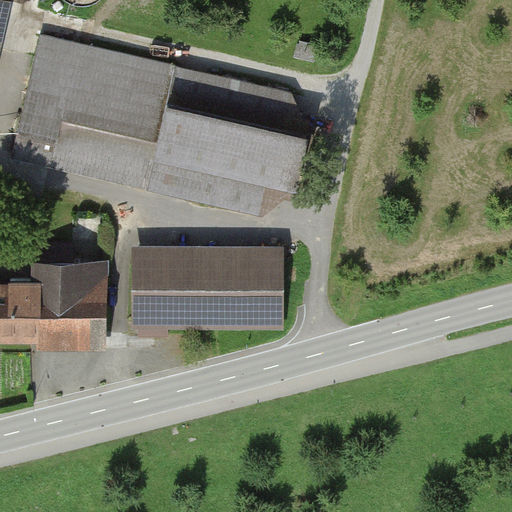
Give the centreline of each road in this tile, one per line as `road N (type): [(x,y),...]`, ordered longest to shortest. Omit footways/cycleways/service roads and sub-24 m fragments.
road 1 (primary): [(0,433),(511,303)]
road 2 (track): [(381,0),(323,225),(318,283),(326,352)]
